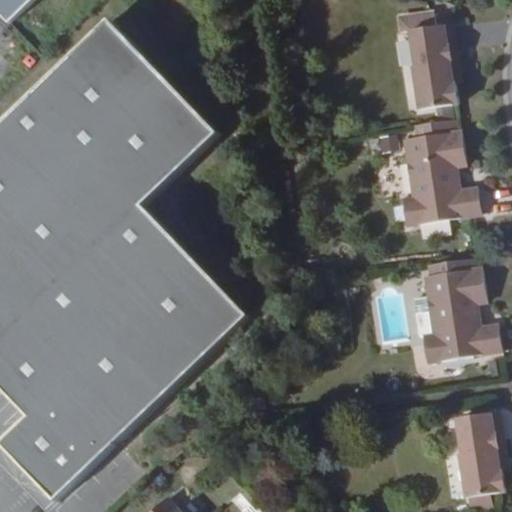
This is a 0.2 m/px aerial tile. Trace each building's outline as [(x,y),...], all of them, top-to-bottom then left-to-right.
[(36,0),(0,0),(0,12),(12,24),(36,0)] [(415,67),(422,111),(461,105),(458,84),(457,84),(452,52),(459,51),(455,25),(438,27),(436,13),(401,18),(403,33),(412,31),(418,67),(415,67)] [(147,206),(223,135),(114,21),(0,129),(0,383),(33,418),(5,445),(59,502),(253,317),(147,206)] [(460,169),(469,168),(463,131),(406,141),(415,198),(406,200),(410,227),(484,216),(479,188),(464,190),(456,191),(455,186),(463,185),(460,169)] [(430,364),(445,362),(489,355),(504,353),(499,325),(484,327),(476,328),(475,323),(483,322),(480,306),(489,304),(484,268),(426,277),(435,335),(426,336),(430,364)] [(426,336),(435,335),(429,298),(416,300),(422,336),(426,336)] [(489,355),(445,362),(446,373),(491,366),(489,355)] [(462,456),(469,499),(508,493),(505,471),(504,471),(498,440),(506,439),(501,412),(459,419),(465,455),(462,456)]
